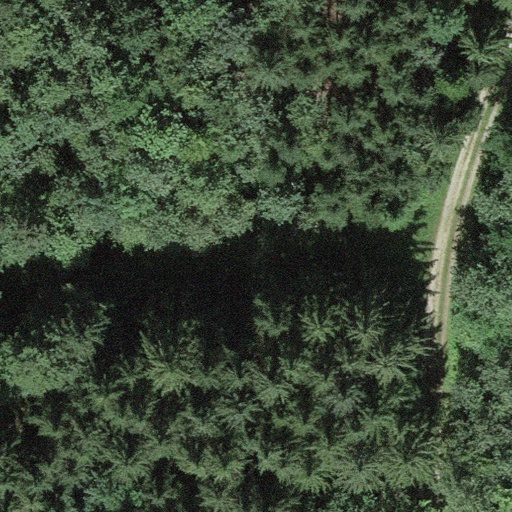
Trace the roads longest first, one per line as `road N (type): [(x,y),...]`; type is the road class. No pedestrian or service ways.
road 1 (track): [(511,33),(446,198),(423,511)]
road 2 (track): [(446,198),(0,245)]
